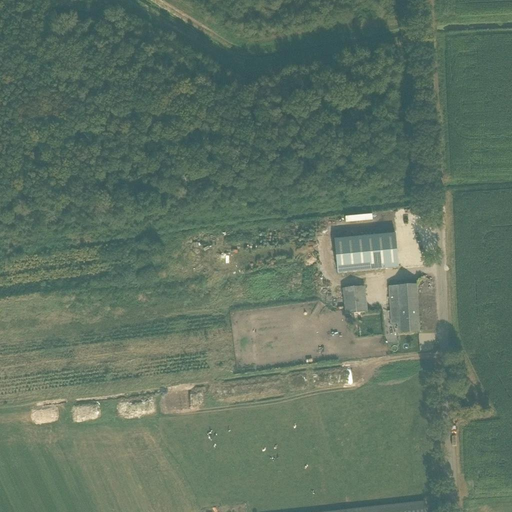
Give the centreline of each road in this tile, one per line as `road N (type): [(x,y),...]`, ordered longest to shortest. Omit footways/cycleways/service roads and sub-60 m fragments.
road 1 (unclassified): [(454,511),(424,0)]
road 2 (track): [(0,249),(434,192)]
road 3 (track): [(426,44),(261,71),(210,57),(117,0)]
